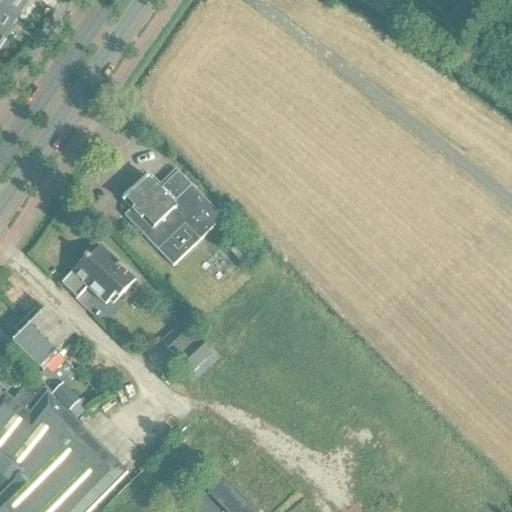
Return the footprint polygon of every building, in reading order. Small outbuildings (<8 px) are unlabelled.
[(28,0),(0,0),(0,7),(16,19),(19,14),(23,17),(33,3),(28,0)] [(0,7),(0,39),(5,42),(18,23),(15,20),(16,19),(0,7)] [(129,211),(119,221),(171,276),(221,229),(168,174),(158,184),(150,175),(121,203),(129,211)] [(104,308),(115,297),(118,300),(136,282),(100,248),(89,260),(87,258),(71,275),(61,285),(77,300),(86,290),(104,308)] [(35,311),(24,322),(56,354),(73,337),(46,311),(40,317),(35,311)] [(56,354),(24,322),(13,333),(18,339),(13,344),(39,371),(56,354)] [(183,323),(160,344),(174,359),(196,338),(183,323)] [(196,338),(174,359),(189,376),(212,355),(196,338)] [(0,477),(6,483),(5,483),(9,488),(0,497),(0,511),(89,511),(100,502),(127,475),(44,392),(30,380),(11,402),(0,392),(0,477)] [(63,385),(52,396),(68,413),(69,412),(76,419),(86,410),(79,403),(63,385)] [(255,511),(224,479),(209,493),(227,511),(255,511)]
